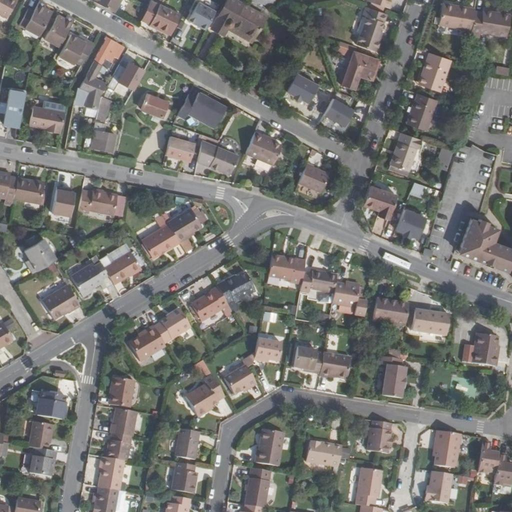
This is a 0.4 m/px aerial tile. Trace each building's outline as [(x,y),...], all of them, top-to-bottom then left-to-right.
[(13,0),(0,0),(0,17),(4,20),(15,1),(13,0)] [(24,9),(18,6),(9,22),(34,36),(39,28),(45,17),(48,12),(40,8),(42,4),(36,0),(29,12),(24,9)] [(87,0),(110,12),(116,0),(87,0)] [(147,0),(143,8),(136,20),(145,24),(155,5),(147,0)] [(385,8),(389,9),(392,0),(367,0),(365,7),(383,13),(385,8)] [(210,29),(216,8),(194,1),(187,22),(210,29)] [(438,3),(435,24),(467,30),(471,12),(471,9),(438,3)] [(176,16),(155,5),(145,24),(144,26),(150,30),(151,28),(163,34),(164,33),(150,26),(155,16),(159,18),(161,14),(171,20),(168,24),(171,25),(176,16)] [(252,16),(253,14),(240,7),(230,23),(252,36),(261,21),(252,16)] [(357,16),(360,17),(350,45),(370,52),(377,33),(375,33),(378,23),(380,24),(382,16),(360,7),(357,16)] [(478,13),(471,12),(467,30),(467,31),(502,37),(506,15),(479,10),(478,13)] [(155,16),(150,26),(164,33),(168,24),(171,20),(161,14),(159,18),(155,16)] [(44,31),(40,39),(54,47),(69,19),(63,15),(61,19),(53,15),(50,20),(44,31)] [(48,19),(45,17),(39,28),(41,30),(48,19)] [(50,20),(48,19),(41,30),(44,31),(50,20)] [(70,65),(72,62),(79,65),(89,44),(83,40),(81,42),(73,38),(66,34),(54,56),(70,65)] [(121,48),(102,38),(83,74),(93,79),(94,77),(98,70),(102,72),(110,58),(114,60),(121,48)] [(228,43),(220,39),(211,54),(219,58),(228,43)] [(354,80),(356,74),(367,77),(369,70),(378,73),(380,66),(368,61),(370,58),(351,51),(342,75),(354,80)] [(426,51),(418,74),(421,76),(418,85),(437,91),(448,59),(426,51)] [(124,69),(119,66),(108,87),(129,99),(145,70),(129,61),(124,69)] [(509,69),(497,67),(495,73),(508,75),(509,69)] [(294,73),(284,91),(291,95),(298,99),(306,103),(316,86),(294,73)] [(106,83),(94,77),(93,79),(83,74),(75,89),(99,98),(100,96),(106,83)] [(342,75),(339,84),(352,88),(354,80),(342,75)] [(8,89),(4,126),(21,127),(25,90),(8,89)] [(99,98),(75,89),(73,101),(97,109),(99,98)] [(159,121),(166,96),(145,90),(139,108),(150,112),(148,117),(159,121)] [(185,94),(177,111),(212,129),(223,107),(195,93),(192,98),(185,94)] [(404,124),(423,131),(434,100),(414,93),(404,124)] [(106,97),(100,96),(99,98),(97,109),(95,119),(102,121),(106,97)] [(331,99),(321,115),(342,127),(351,111),(331,99)] [(232,106),(228,114),(234,117),(237,109),(232,106)] [(33,107),(30,125),(46,128),(51,129),(51,132),(61,133),(64,112),(33,107)] [(102,121),(95,119),(93,128),(95,128),(103,130),(104,121),(102,121)] [(95,128),(92,147),(112,150),(114,131),(103,130),(95,128)] [(187,132),(180,130),(178,136),(185,139),(187,132)] [(261,135),(253,133),(245,155),(273,165),(280,144),(260,137),(261,135)] [(417,140),(398,133),(387,165),(406,172),(417,140)] [(193,143),(168,137),(165,155),(184,160),(186,150),(192,152),(193,143)] [(232,176),(239,156),(200,143),(197,160),(197,163),(211,168),(232,176)] [(312,166),(305,163),(297,183),(320,191),(327,173),(312,167),(312,166)] [(387,165),(385,169),(404,176),(406,172),(387,165)] [(9,174),(0,171),(0,197),(5,198),(12,200),(12,198),(16,177),(9,176),(9,174)] [(44,183),(16,177),(12,198),(40,203),(44,183)] [(422,185),(413,181),(409,191),(419,194),(422,185)] [(393,194),(366,185),(359,204),(375,210),(374,214),(385,218),(393,194)] [(65,187),(57,186),(51,212),(69,216),(74,193),(71,192),(65,191),(65,187)] [(91,192),(81,190),(78,210),(88,212),(89,210),(113,214),(117,194),(92,190),(91,192)] [(191,208),(167,223),(179,243),(186,239),(185,236),(193,231),(202,227),(200,224),(192,211),(191,208)] [(196,208),(192,211),(200,224),(204,222),(196,208)] [(424,218),(402,210),(394,231),(402,234),(401,236),(408,239),(409,236),(417,239),(424,218)] [(161,214),(154,218),(158,226),(166,221),(161,214)] [(476,223),(469,220),(457,253),(507,271),(508,268),(511,268),(511,251),(491,244),(495,230),(484,226),(476,223)] [(164,250),(165,252),(179,243),(167,223),(166,221),(158,226),(160,229),(141,240),(152,259),(160,254),(160,253),(164,250)] [(29,241),(32,246),(40,241),(38,236),(29,241)] [(32,246),(24,251),(29,260),(32,264),(28,266),(32,273),(53,261),(56,259),(43,239),(40,241),(32,246)] [(433,251),(425,249),(423,255),(431,258),(433,251)] [(100,262),(103,269),(108,276),(113,285),(140,269),(130,252),(111,264),(108,259),(106,255),(98,260),(100,262)] [(511,279),(511,281),(511,280),(511,268),(508,268),(507,271),(457,253),(456,255),(507,274),(507,271),(511,272),(511,279)] [(95,255),(89,259),(92,263),(94,266),(100,262),(98,260),(95,255)] [(271,255),(268,269),(267,276),(289,279),(289,282),(300,284),(302,272),(304,260),(293,258),(293,259),(279,257),(280,256),(271,255)] [(107,287),(102,279),(108,276),(103,269),(100,262),(94,266),(92,263),(70,276),(82,297),(93,291),(91,288),(95,285),(96,286),(100,284),(103,289),(107,287)] [(57,270),(53,264),(46,268),(50,275),(57,270)] [(312,274),(302,272),(300,284),(299,291),(308,293),(309,289),(333,293),(335,282),(336,274),(312,270),(312,274)] [(216,286),(216,287),(227,305),(231,312),(239,307),(235,300),(255,288),(245,271),(236,277),(233,279),(231,276),(216,286)] [(335,282),(333,293),(331,304),(354,308),(353,315),(362,317),(365,301),(356,300),(356,299),(358,287),(345,284),(335,282)] [(67,311),(68,313),(80,306),(67,285),(42,300),(54,319),(67,311)] [(210,292),(190,305),(191,306),(199,319),(201,322),(221,310),(227,318),(233,314),(231,312),(227,305),(216,287),(210,291),(210,292)] [(374,298),(370,320),(404,325),(404,323),(406,310),(407,303),(374,298)] [(295,315),(296,306),(288,304),(286,304),(285,313),(286,313),(295,315)] [(191,306),(189,308),(197,320),(199,319),(191,306)] [(172,316),(167,319),(153,327),(163,344),(190,327),(178,308),(171,313),(172,316)] [(406,310),(404,323),(410,324),(412,310),(406,310)] [(444,334),(447,313),(428,310),(427,313),(412,310),(410,324),(410,329),(444,334)] [(264,312),(263,321),(276,322),(277,313),(264,312)] [(319,323),(326,324),(328,316),(321,314),(319,323)] [(9,329),(15,325),(11,318),(5,322),(9,329)] [(2,322),(0,323),(0,347),(12,339),(2,322)] [(128,343),(139,361),(164,346),(163,344),(153,327),(152,326),(142,332),(144,334),(128,343)] [(462,359),(496,364),(498,352),(494,352),(495,343),(497,334),(476,331),(474,344),(465,342),(462,359)] [(280,343),(256,339),(252,360),(261,361),(261,359),(277,361),(280,343)] [(296,347),(292,367),(302,369),(311,371),(310,373),(319,374),(322,355),(315,354),(315,350),(296,347)] [(387,357),(399,359),(400,351),(388,349),(387,357)] [(241,360),(244,365),(246,368),(251,365),(252,360),(253,353),(241,360)] [(322,353),(322,355),(319,374),(318,377),(330,379),(330,377),(346,379),(349,358),(322,353)] [(404,367),(400,366),(401,359),(399,359),(387,357),(378,356),(376,364),(384,364),(380,395),(400,398),(401,388),(402,388),(404,377),(403,377),(404,367)] [(246,388),(247,389),(256,385),(246,368),(244,365),(222,378),(233,396),(246,388)] [(217,402),(216,401),(223,396),(211,375),(203,380),(205,384),(184,397),(196,417),(206,411),(205,409),(217,402)] [(129,408),(134,381),(114,378),(109,405),(129,408)] [(65,396),(40,392),(36,416),(61,420),(65,396)] [(112,425),(111,424),(109,433),(111,434),(131,437),(132,437),(136,412),(115,409),(112,425)] [(390,431),(388,430),(389,423),(371,420),(370,428),(369,428),(365,450),(386,453),(387,445),(386,445),(387,439),(388,439),(390,431)] [(52,425),(33,422),(28,447),(33,448),(46,450),(49,436),(50,437),(52,425)] [(174,456),(193,459),(198,432),(179,429),(174,456)] [(277,466),(283,432),(261,429),(258,449),(256,449),(253,462),(277,466)] [(435,446),(437,446),(436,455),(435,465),(437,465),(456,467),(461,433),(437,430),(435,446)] [(110,440),(108,440),(105,458),(124,461),(126,462),(127,460),(131,438),(131,437),(111,434),(110,440)] [(491,440),(483,439),(478,471),(486,472),(487,470),(496,471),(499,451),(490,450),(491,440)] [(308,440),(305,461),(332,466),(336,467),(338,457),(340,447),(340,445),(308,440)] [(340,447),(338,457),(349,458),(350,449),(340,447)] [(52,460),(54,460),(55,452),(46,450),(33,448),(29,473),(49,476),(51,467),(52,460)] [(507,452),(499,451),(496,471),(494,483),(503,484),(503,482),(511,483),(511,481),(511,462),(506,462),(507,452)] [(105,458),(102,457),(97,487),(100,487),(117,490),(119,490),(124,461),(105,458)] [(175,463),(174,468),(171,490),(192,494),(195,481),(191,480),(192,472),(194,466),(175,463)] [(383,470),(362,467),(356,504),(362,504),(376,506),(377,496),(379,496),(381,486),(380,486),(380,482),(381,482),(383,470)] [(270,471),(250,468),(243,505),(261,508),(263,508),(270,471)] [(432,471),(430,486),(430,491),(426,491),(425,500),(449,503),(453,474),(436,471),(432,471)] [(458,483),(467,485),(468,477),(458,476),(458,483)] [(93,504),(91,511),(113,511),(117,490),(100,487),(99,494),(97,504),(93,504)] [(187,511),(189,499),(172,496),(171,503),(166,503),(164,511),(187,511)] [(37,511),(39,503),(16,499),(13,511),(37,511)]
